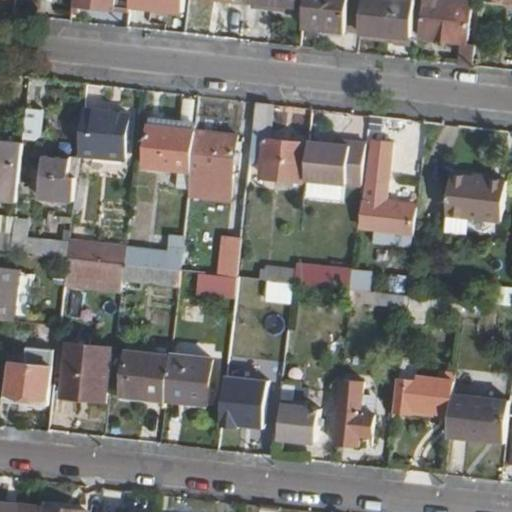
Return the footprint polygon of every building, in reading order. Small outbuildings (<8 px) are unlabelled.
[(80,0),(80,4),(117,9),(118,0),(80,0)] [(134,0),(134,6),(185,12),(186,0),(134,0)] [(308,0),(308,6),(306,27),(361,34),(362,32),(365,0),(308,0)] [(365,0),(362,32),(395,36),(394,44),(409,46),(409,37),(412,37),(415,12),(411,12),(413,0),(411,0),(365,0)] [(427,0),(423,38),(461,43),(469,44),(474,0),(471,0),(427,0)] [(361,34),(361,40),(394,44),(395,36),(362,32),(361,34)] [(461,43),(459,64),(474,65),(477,45),(469,44),(461,43)] [(256,104),(249,173),(271,175),(270,179),(298,182),(302,144),(270,141),(274,106),(256,104)] [(28,110),(24,141),(33,142),(40,137),(43,112),(28,110)] [(84,110),(79,155),(124,159),(129,115),(84,110)] [(151,127),(146,166),(192,171),(197,132),(151,127)] [(197,132),(192,171),(192,177),(234,181),(238,137),(197,132)] [(310,142),(306,181),(362,187),(366,145),(350,143),(350,147),(333,145),(310,142)] [(360,201),(358,225),(414,231),(416,211),(417,206),(387,203),(394,145),(371,142),(364,201),(360,201)] [(0,161),(0,208),(1,209),(2,200),(12,201),(18,202),(22,164),(24,145),(5,143),(3,162),(0,161)] [(45,156),(42,185),(43,186),(41,199),(74,202),(79,159),(45,156)] [(454,175),(449,214),(503,220),(508,182),(454,175)] [(232,197),(228,237),(242,239),(246,199),(232,197)] [(16,220),(0,218),(0,233),(14,235),(16,220)] [(0,233),(0,250),(13,252),(14,240),(14,235),(0,233)] [(124,265),(126,249),(84,245),(85,235),(71,234),(70,246),(69,259),(124,265)] [(14,240),(13,252),(69,259),(70,246),(22,240),(14,240)] [(168,255),(126,249),(124,265),(181,271),(184,251),(169,250),(168,255)] [(69,259),(66,284),(121,289),(122,281),(124,265),(69,259)] [(124,265),(122,281),(180,287),(181,271),(124,265)] [(266,266),(265,281),(295,284),(296,270),(266,266)] [(0,269),(0,320),(15,323),(21,272),(0,269)] [(390,274),(390,291),(408,291),(408,273),(390,274)] [(30,347),(29,359),(57,362),(59,350),(30,347)] [(130,353),(124,401),(167,406),(167,401),(172,359),(130,353)] [(172,359),(167,401),(209,405),(214,360),(172,356),(172,359)] [(66,374),(64,394),(106,398),(109,362),(72,359),(70,375),(66,374)] [(11,363),(6,403),(48,407),(52,368),(11,363)] [(238,377),(232,425),(252,426),(254,406),(274,409),(277,381),(238,377)] [(433,383),(398,379),(394,413),(413,414),(414,410),(437,412),(437,417),(452,418),(454,396),(456,381),(433,379),(433,383)] [(347,381),(339,446),(359,447),(361,435),(375,437),(377,415),(363,413),(367,383),(347,381)] [(286,407),(283,439),(320,442),(323,411),(307,409),(310,389),(284,386),(282,406),(286,407)] [(452,418),(450,436),(507,443),(511,403),(454,396),(452,418)] [(267,413),(265,435),(279,436),(281,414),(267,413)]
